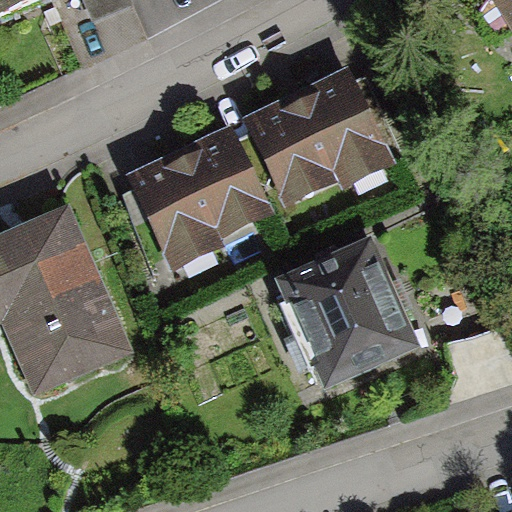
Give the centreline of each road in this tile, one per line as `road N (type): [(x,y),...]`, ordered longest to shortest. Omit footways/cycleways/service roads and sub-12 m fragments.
road 1 (residential): [(0,155),(192,69),(306,0)]
road 2 (residential): [(277,511),(511,437)]
